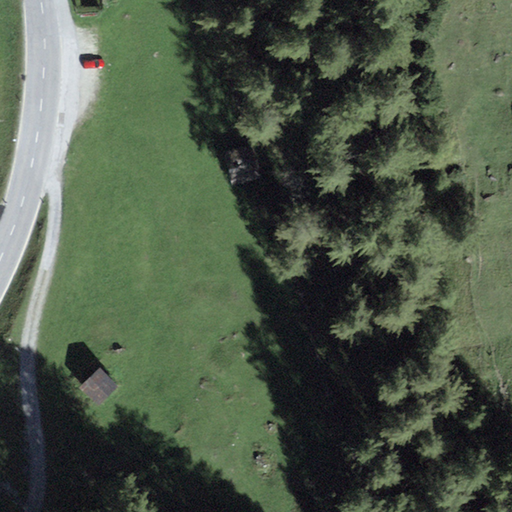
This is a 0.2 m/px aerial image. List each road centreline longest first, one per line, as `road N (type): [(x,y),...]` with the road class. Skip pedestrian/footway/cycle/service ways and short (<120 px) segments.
road 1 (track): [(31,511),(39,444),(23,352),(52,231),(57,137),(44,84)]
road 2 (secondary): [(40,0),(40,116),(0,260)]
